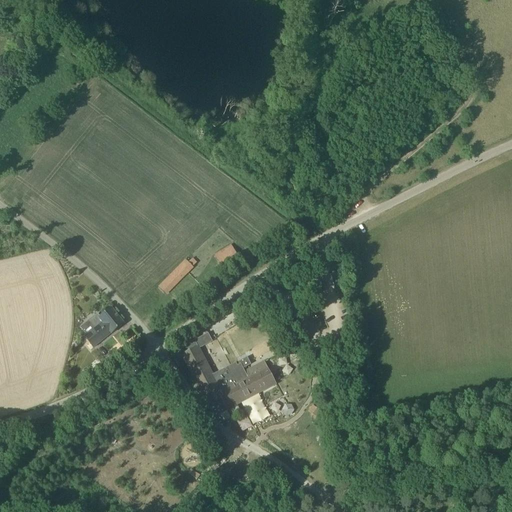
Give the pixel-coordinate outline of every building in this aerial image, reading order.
[(222,269),(238,259),(231,246),(214,256),(222,269)] [(169,295),(195,267),(186,258),(159,286),(169,295)] [(84,337),(93,348),(111,334),(112,334),(124,324),(112,309),(100,318),(98,314),(88,322),(93,329),(94,330),(84,337)] [(209,333),(195,340),(200,348),(213,341),(209,333)] [(211,410),(224,403),(215,387),(219,385),(214,375),(212,376),(194,342),(179,350),(211,410)] [(215,387),(224,403),(227,410),(276,384),(264,363),(259,365),(232,380),(231,378),(219,385),(215,387)] [(267,405),(269,410),(259,413),(262,424),(282,417),(276,402),(267,405)] [(216,468),(230,453),(222,446),(208,460),(216,468)]
